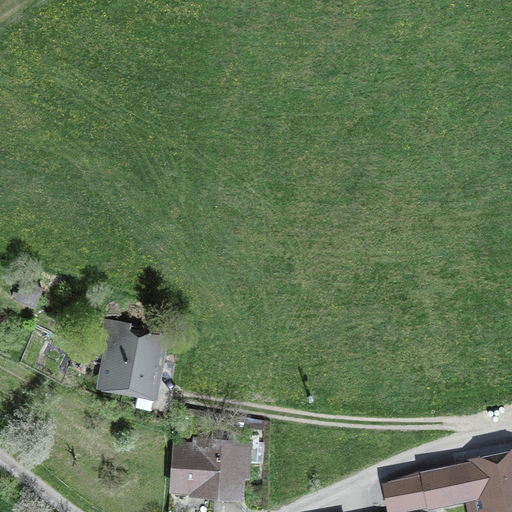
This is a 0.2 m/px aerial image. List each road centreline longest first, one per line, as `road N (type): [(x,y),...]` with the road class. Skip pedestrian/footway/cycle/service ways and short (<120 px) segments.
road 1 (track): [(176,400),(343,428),(479,433)]
road 2 (unclassified): [(293,511),(406,454),(511,428)]
